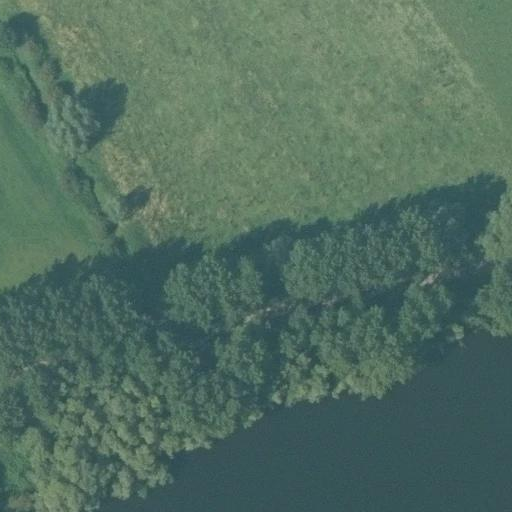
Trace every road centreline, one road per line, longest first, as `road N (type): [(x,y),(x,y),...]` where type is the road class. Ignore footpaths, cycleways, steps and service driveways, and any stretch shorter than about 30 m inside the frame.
road 1 (track): [(0,376),(370,282),(511,267)]
road 2 (track): [(160,335),(0,22)]
